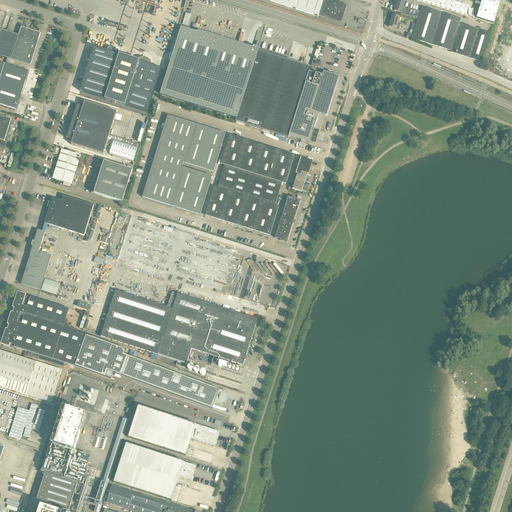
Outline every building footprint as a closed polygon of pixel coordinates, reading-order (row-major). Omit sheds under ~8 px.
[(266,0),(318,17),(318,16),(341,23),(347,6),(346,5),(346,6),(339,4),(340,0),(266,0)] [(397,0),(394,11),(397,12),(396,12),(398,13),(398,12),(400,13),(399,15),(401,15),(401,14),(404,15),(416,19),(418,20),(420,12),(404,7),(403,7),(404,5),(405,2),(404,1),(399,0),(397,0)] [(415,0),(420,1),(444,9),(466,16),(469,6),(449,0),(415,0)] [(481,0),(476,18),(493,24),(495,19),(500,0),(481,0)] [(413,35),(412,39),(450,51),(450,52),(481,62),(482,62),(489,38),(490,33),(461,24),(459,23),(460,19),(421,7),(420,12),(418,20),(417,21),(417,22),(416,24),(416,26),(416,25),(415,26),(416,26),(414,30),(414,31),(413,35)] [(186,12),(183,24),(188,25),(192,14),(186,12)] [(392,15),(390,21),(398,23),(400,17),(392,15)] [(389,24),(389,27),(399,30),(400,24),(401,24),(398,23),(390,21),(389,24)] [(0,56),(8,59),(7,61),(11,63),(12,60),(30,66),(41,33),(21,27),(19,35),(18,35),(6,32),(6,31),(1,30),(0,32),(0,56)] [(289,136),(301,140),(302,139),(306,140),(306,141),(309,142),(314,128),(320,130),(323,118),(322,118),(323,115),(326,116),(338,77),(330,74),(331,72),(332,72),(328,71),(327,74),(323,73),(322,76),(309,72),(310,68),(257,52),(258,50),(258,49),(257,48),(254,47),(253,47),(252,48),(252,50),(236,45),(236,43),(198,31),(197,33),(187,29),(181,28),(160,94),(236,118),(236,121),(288,138),(289,136)] [(501,37),(497,49),(504,51),(508,39),(501,37)] [(87,69),(80,92),(148,113),(161,69),(150,65),(151,62),(150,60),(142,58),(140,59),(139,62),(139,61),(119,55),(118,55),(119,52),(118,50),(110,48),(108,49),(107,52),(94,47),(94,48),(87,69)] [(497,49),(493,62),(500,64),(504,51),(497,49)] [(504,51),(500,64),(506,66),(510,53),(504,51)] [(11,63),(7,61),(6,64),(0,62),(0,104),(17,110),(29,71),(10,66),(11,63)] [(77,105),(71,123),(94,131),(109,135),(116,112),(84,102),(83,106),(77,105)] [(0,146),(0,147),(1,148),(2,148),(3,148),(4,148),(5,147),(6,147),(6,146),(6,145),(6,144),(5,143),(5,142),(3,142),(4,141),(4,142),(11,120),(0,116),(0,146)] [(167,116),(160,138),(189,147),(196,124),(167,116)] [(94,131),(71,123),(66,138),(72,140),(71,145),(103,155),(109,135),(94,131)] [(196,124),(189,147),(185,159),(184,163),(199,168),(211,129),(196,124)] [(450,130),(452,138),(464,135),(462,128),(450,130)] [(211,129),(199,168),(213,172),(225,133),(211,129)] [(388,143),(392,145),(396,136),(391,134),(388,143)] [(213,186),(205,217),(271,234),(278,206),(276,205),(282,183),(287,184),(295,153),(229,136),(222,163),(224,164),(218,187),(213,186)] [(160,138),(157,150),(185,159),(189,147),(160,138)] [(109,154),(133,162),(138,147),(114,140),(109,154)] [(56,179),(72,184),(81,156),(81,155),(62,150),(53,175),(52,178),(56,179)] [(183,167),(184,163),(185,159),(157,150),(153,162),(182,171),(183,167)] [(297,174),(292,189),(293,189),(301,192),(307,174),(308,174),(310,170),(311,167),(313,161),(301,157),(296,173),(297,174)] [(367,169),(369,164),(354,158),(345,181),(349,182),(343,196),(347,197),(349,193),(346,192),(347,190),(352,191),(361,167),(367,169)] [(93,186),(91,193),(122,203),(132,170),(105,162),(104,161),(96,186),(93,186)] [(153,162),(149,174),(178,183),(182,171),(153,162)] [(171,206),(185,211),(197,172),(183,167),(182,171),(178,183),(171,206)] [(197,172),(185,211),(200,215),(212,176),(197,172)] [(142,197),(171,206),(178,183),(149,174),(142,197)] [(49,208),(46,218),(44,223),(84,236),(94,205),(63,196),(61,201),(52,198),(50,203),(49,203),(47,208),(49,208)] [(280,240),(279,241),(281,241),(282,240),(287,242),(300,201),(300,200),(295,199),(295,198),(293,197),(293,198),(288,196),(288,197),(275,238),(280,240)] [(30,255),(27,264),(21,284),(41,290),(52,256),(39,252),(45,233),(37,230),(34,242),(33,241),(31,246),(33,246),(30,255)] [(326,249),(333,256),(337,252),(330,245),(326,249)] [(44,279),(41,290),(56,295),(60,284),(44,279)] [(5,328),(3,336),(15,339),(23,342),(53,354),(76,363),(86,335),(78,333),(79,331),(71,329),(72,326),(67,325),(68,320),(65,320),(69,309),(30,297),(30,298),(28,297),(28,296),(23,295),(24,294),(17,291),(12,308),(14,308),(12,312),(11,312),(7,324),(8,325),(7,329),(5,328)] [(118,342),(133,296),(132,296),(127,295),(127,294),(121,293),(121,292),(121,293),(116,291),(115,291),(114,296),(113,296),(113,297),(112,300),(112,301),(111,306),(110,306),(109,312),(108,312),(109,312),(107,316),(107,315),(107,316),(106,321),(105,321),(106,321),(104,327),(103,327),(104,327),(103,331),(102,331),(101,336),(100,337),(101,337),(106,338),(106,339),(107,339),(112,340),(112,341),(112,340),(118,342)] [(191,349),(186,347),(163,340),(177,294),(172,292),(167,307),(161,306),(161,305),(156,304),(156,303),(155,303),(155,304),(150,302),(144,300),(138,298),(139,298),(138,298),(133,296),(118,342),(123,344),(124,344),(129,346),(135,348),(141,349),(141,350),(146,351),(146,352),(147,351),(152,353),(158,355),(186,364),(191,349)] [(163,340),(186,347),(201,301),(200,301),(195,299),(194,299),(189,298),(189,297),(189,298),(183,296),(178,294),(177,294),(163,340)] [(186,347),(191,349),(197,351),(203,353),(202,353),(203,353),(208,354),(208,355),(209,354),(214,356),(211,364),(217,366),(220,358),(225,360),(226,360),(231,362),(237,364),(243,365),(242,366),(243,366),(243,365),(245,360),(246,356),(248,350),(249,345),(250,345),(250,344),(251,341),(251,340),(253,335),(254,329),(255,329),(254,329),(256,326),(256,325),(257,320),(258,320),(258,319),(257,319),(257,320),(252,318),(252,317),(252,318),(246,316),(240,314),(235,312),(234,312),(229,310),(223,309),(223,308),(223,309),(218,307),(217,307),(212,305),(206,303),(201,301),(186,347)] [(470,327),(485,331),(486,328),(488,328),(490,321),(486,320),(487,317),(475,314),(474,318),(473,317),(470,327)] [(122,376),(129,356),(124,354),(126,350),(86,335),(75,366),(111,379),(113,373),(122,376)] [(15,339),(3,336),(0,344),(9,347),(10,346),(29,351),(27,355),(64,367),(65,363),(75,366),(76,363),(53,354),(23,342),(15,339)] [(491,355),(501,356),(503,345),(492,344),(491,355)] [(0,386),(52,403),(62,370),(0,350),(0,386)] [(219,389),(129,356),(122,376),(213,409),(215,404),(221,406),(226,392),(219,390),(219,389)] [(206,375),(206,369),(203,369),(203,367),(193,367),(193,364),(188,364),(188,370),(194,370),(194,372),(200,373),(200,375),(206,375)] [(95,410),(99,389),(89,388),(89,392),(91,392),(90,399),(91,399),(90,404),(93,405),(92,410),(95,410)] [(480,391),(482,401),(486,400),(486,399),(493,398),(491,389),(480,391)] [(9,434),(9,436),(20,440),(21,438),(24,427),(26,427),(23,436),(29,438),(31,429),(39,431),(45,411),(39,410),(36,418),(34,417),(37,406),(31,404),(29,411),(18,408),(9,434)] [(161,448),(185,456),(186,456),(185,456),(185,455),(191,439),(212,446),(217,431),(196,425),(196,424),(194,424),(186,421),(171,416),(148,409),(138,406),(136,411),(131,427),(128,438),(161,448)] [(67,511),(68,510),(71,511),(73,505),(70,504),(77,482),(68,479),(71,472),(84,476),(89,461),(76,457),(77,453),(77,452),(78,452),(74,450),(82,424),(86,414),(62,407),(56,424),(50,443),(50,442),(49,443),(50,443),(41,472),(31,501),(40,504),(37,511),(67,511)] [(147,493),(171,501),(179,476),(188,480),(193,465),(183,462),(184,462),(126,443),(121,458),(116,473),(113,483),(118,484),(132,489),(147,493)] [(94,503),(101,505),(108,483),(102,481),(94,503)] [(162,502),(112,486),(106,503),(135,511),(196,511),(195,511),(192,511),(162,501),(162,502)]
